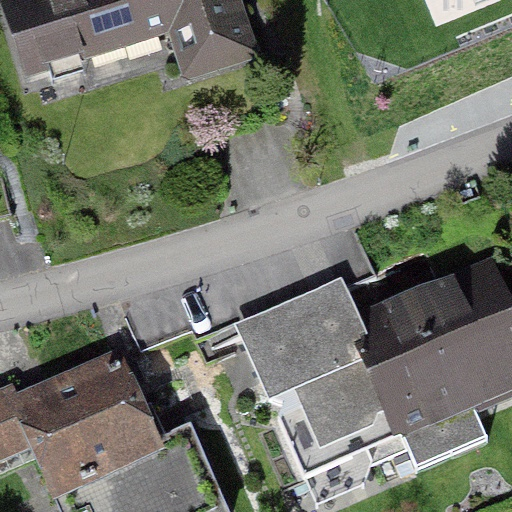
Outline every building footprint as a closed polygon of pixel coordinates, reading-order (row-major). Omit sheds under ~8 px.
[(241,0),(0,0),(25,81),(169,36),(184,84),(260,61),(241,0)] [(469,0),(474,9),(496,0),(469,0)] [(0,223),(8,221),(0,186),(0,223)] [(511,303),(493,258),(357,318),(340,282),(234,328),(267,407),(285,408),(273,425),(298,485),(403,443),(414,472),(485,442),(476,421),(511,405),(511,303)] [(0,466),(32,452),(55,507),(120,479),(164,460),(143,410),(118,352),(16,396),(13,387),(0,392),(0,466)] [(226,511),(191,429),(167,440),(152,406),(143,410),(164,460),(120,479),(134,511),(226,511)] [(134,511),(120,479),(55,507),(57,511),(134,511)]
